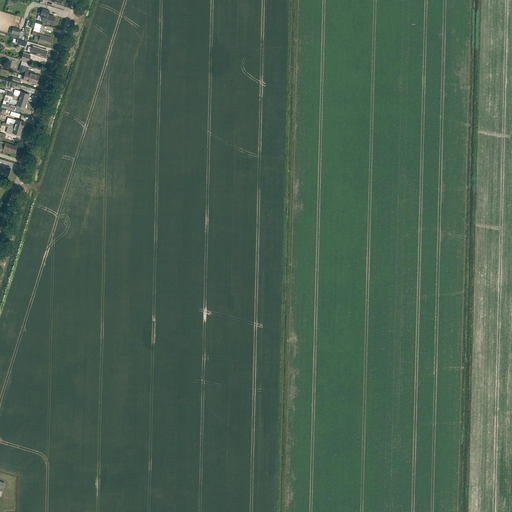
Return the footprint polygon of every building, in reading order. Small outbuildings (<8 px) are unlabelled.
[(52,25),(55,17),(48,15),(49,11),(42,9),(40,16),(44,17),(42,22),(52,25)] [(19,35),(20,29),(13,27),(11,33),(19,35)] [(49,44),(51,38),(39,35),(40,33),(33,31),(32,35),(38,37),(38,38),(39,38),(38,42),(43,44),(44,43),(49,44)] [(45,58),(47,51),(33,46),(30,54),(45,58)] [(28,62),(31,55),(23,52),(21,59),(28,62)] [(21,75),(38,80),(39,76),(27,72),(29,68),(20,65),(19,71),(25,73),(24,76),(21,75)] [(36,84),(38,80),(21,75),(20,79),(23,80),(28,81),(28,82),(30,83),(31,82),(36,84)] [(13,97),(27,101),(29,95),(21,92),(20,94),(19,96),(18,96),(14,94),(13,97)] [(25,108),(27,101),(13,97),(12,99),(18,101),(16,105),(25,108)] [(14,111),(15,107),(2,103),(1,107),(14,111)] [(15,124),(7,121),(6,124),(23,129),(25,122),(16,120),(15,124)] [(12,133),(20,136),(23,129),(6,124),(5,123),(4,126),(13,129),(12,133)] [(5,144),(1,143),(0,146),(0,148),(4,150),(3,150),(9,152),(10,151),(15,153),(17,147),(5,143),(5,144)] [(11,168),(0,164),(0,173),(8,176),(11,168)]
